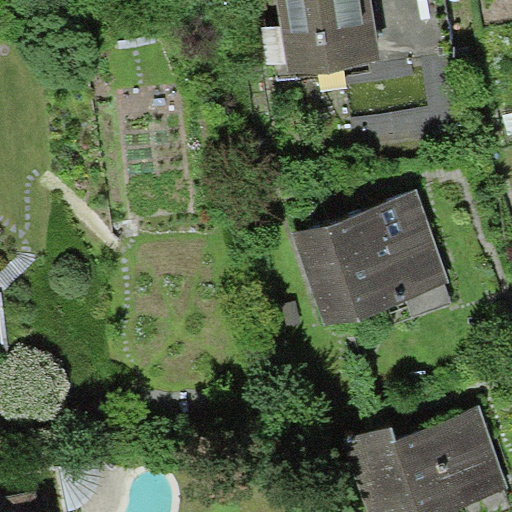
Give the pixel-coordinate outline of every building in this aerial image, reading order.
[(275,0),(285,63),(379,49),(371,0),(275,0)] [(371,0),(379,49),(285,63),(287,71),(452,49),(445,0),(371,0)] [(412,186),(298,228),(331,316),(403,289),(410,308),(452,293),(412,186)] [(415,511),(508,481),(480,399),(394,429),(391,418),(339,436),(365,511),(415,511)] [(45,511),(42,494),(0,501),(0,511),(45,511)]
